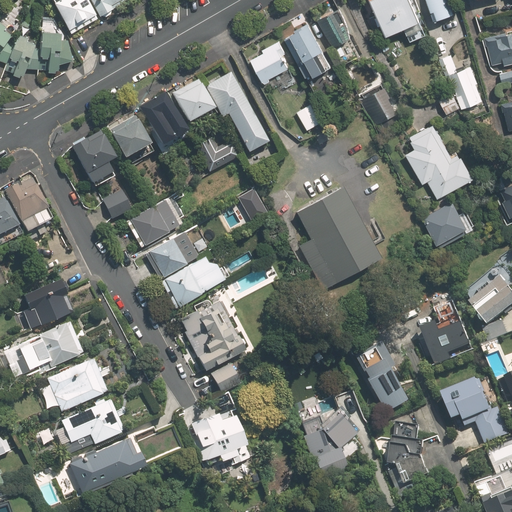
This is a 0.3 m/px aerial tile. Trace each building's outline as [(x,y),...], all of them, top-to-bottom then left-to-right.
[(49,0),(70,34),(96,19),(85,0),(49,0)] [(89,0),(99,16),(112,9),(110,6),(120,0),(123,0),(125,1),(126,1),(125,0),(89,0)] [(410,0),(370,0),(386,37),(403,29),(409,41),(425,34),(420,22),(410,0)] [(449,0),(427,0),(435,21),(455,14),(449,0)] [(335,7),(318,17),(334,46),(351,37),(335,7)] [(13,32),(0,23),(0,61),(5,63),(13,43),(7,41),(13,32)] [(309,24),(289,36),(311,76),(332,65),(309,24)] [(60,34),(40,33),(38,70),(47,70),(47,73),(54,73),(54,71),(57,71),(58,65),(71,61),(66,41),(59,40),(60,34)] [(511,33),(485,40),(491,64),(511,59),(511,33)] [(36,42),(16,34),(4,68),(13,71),(11,76),(19,78),(20,74),(23,75),(26,69),(36,70),(38,48),(34,47),(36,42)] [(275,44),(251,58),(266,83),(289,70),(275,44)] [(452,56),(441,60),(459,105),(461,110),(471,106),(457,71),(452,56)] [(457,71),(471,106),(483,101),(469,66),(457,71)] [(511,82),(511,70),(500,73),(503,84),(511,82)] [(263,137),(244,101),(229,73),(205,86),(220,114),(228,109),(248,146),(263,137)] [(382,82),(378,75),(369,80),(372,87),(382,82)] [(196,78),(169,92),(183,118),(210,104),(196,78)] [(399,112),(384,87),(363,99),(377,124),(399,112)] [(459,105),(450,89),(436,97),(445,113),(459,105)] [(163,90),(137,104),(159,146),(185,132),(163,90)] [(511,102),(502,105),(508,130),(511,129),(511,102)] [(312,106),(297,114),(306,129),(321,121),(312,106)] [(133,117),(108,130),(123,159),(148,146),(133,117)] [(417,152),(405,159),(424,189),(431,184),(439,197),(470,178),(457,156),(453,158),(433,124),(408,138),(417,152)] [(110,158),(97,134),(73,147),(86,171),(110,158)] [(225,141),(214,147),(209,138),(193,147),(206,172),(223,163),(234,157),(225,141)] [(511,179),(502,184),(511,205),(511,179)] [(2,191),(22,234),(47,223),(29,183),(17,188),(16,185),(2,191)] [(297,212),(312,238),(297,246),(321,288),(335,280),(379,256),(341,187),(297,212)] [(167,198),(125,220),(138,245),(180,223),(167,198)] [(0,243),(17,236),(0,199),(0,243)] [(455,202),(424,221),(439,246),(470,228),(455,202)] [(182,230),(143,251),(157,276),(196,256),(182,230)] [(196,256),(157,276),(171,304),(222,278),(207,250),(196,256)] [(511,290),(502,277),(470,301),(488,324),(511,305),(511,290)] [(59,283),(18,301),(31,328),(71,310),(59,283)] [(197,313),(222,360),(245,348),(219,300),(197,312),(197,313)] [(434,309),(440,325),(425,331),(439,365),(454,358),(473,351),(453,301),(434,309)] [(197,313),(179,322),(204,370),(222,360),(197,313)] [(28,369),(45,362),(48,368),(79,354),(64,322),(33,336),(35,342),(19,349),(28,369)] [(377,340),(352,354),(383,409),(407,396),(377,340)] [(106,391),(100,377),(108,373),(106,368),(97,372),(91,358),(42,380),(58,413),(106,391)] [(230,364),(212,373),(222,391),(239,382),(230,364)] [(478,379),(443,393),(456,424),(468,419),(491,410),(478,379)] [(231,404),(225,393),(207,402),(213,413),(231,404)] [(104,401),(58,422),(72,453),(118,432),(104,401)] [(491,410),(468,419),(479,444),(508,432),(497,407),(491,410)] [(361,445),(356,441),(349,434),(353,430),(335,413),(331,417),(321,428),(302,435),(320,479),(344,470),(340,459),(346,452),(350,457),(361,445)] [(233,415),(218,421),(216,415),(192,424),(209,470),(233,461),(248,455),(233,415)] [(422,456),(420,456),(424,428),(397,424),(391,465),(397,465),(410,500),(435,490),(422,456)] [(127,438),(68,465),(81,493),(140,466),(180,447),(170,426),(130,444),(127,438)] [(511,511),(511,477),(511,475),(478,489),(488,511),(511,511)]
